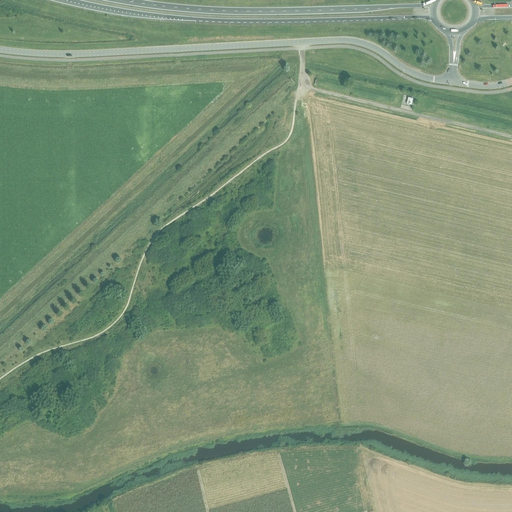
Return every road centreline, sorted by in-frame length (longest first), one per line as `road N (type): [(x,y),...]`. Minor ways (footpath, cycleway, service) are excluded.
road 1 (secondary): [(0,50),(343,40),(451,82)]
road 2 (trunk): [(63,0),(248,21),(434,17)]
road 3 (trunk): [(434,5),(258,11),(119,0)]
road 4 (track): [(303,87),(511,136)]
